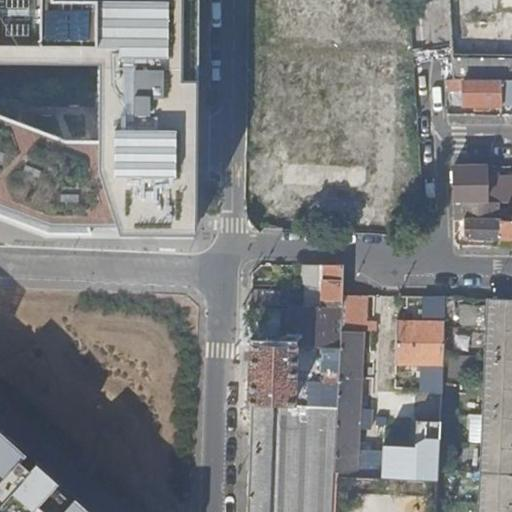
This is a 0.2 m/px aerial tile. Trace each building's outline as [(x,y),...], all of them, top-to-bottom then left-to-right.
[(0,0),(0,218),(48,236),(122,236),(194,236),(194,0),(0,0)] [(270,152),(405,154),(406,102),(400,102),(401,47),(277,45),(276,102),(271,102),(270,152)] [(511,80),(511,57),(450,57),(452,80),(500,80),(511,80)] [(445,80),(445,89),(461,89),(462,105),(500,105),(500,103),(500,80),(452,80),(445,80)] [(500,103),(511,102),(511,80),(500,80),(500,103)] [(499,185),(511,185),(511,166),(499,166),(499,185)] [(450,167),(452,202),(498,202),(511,202),(511,185),(499,185),(485,185),(485,167),(450,167)] [(452,202),(453,221),(464,221),(463,239),(498,240),(498,202),(452,202)] [(511,202),(498,202),(498,240),(511,239),(511,202)] [(341,306),(342,295),(343,265),(315,264),(313,298),(304,298),(304,305),(332,306),(341,306)] [(253,289),(252,303),(280,304),(280,290),(253,289)] [(365,319),(367,295),(342,295),(341,306),(340,330),(363,331),(382,332),(383,320),(365,319)] [(443,363),(445,295),(431,295),(430,320),(404,320),(404,311),(397,311),(395,363),(443,363)] [(511,511),(511,299),(489,299),(479,511),(511,511)] [(332,310),(332,306),(304,305),(289,304),(288,345),(296,345),(317,346),(325,346),(326,310),(332,310)] [(360,378),(363,331),(340,330),(340,333),(340,347),(338,377),(360,378)] [(249,404),(251,404),(292,406),(293,406),(296,345),(288,345),(250,344),(249,404)] [(337,407),(338,377),(340,347),(325,346),(317,346),(314,406),(337,407)] [(336,424),(358,425),(360,378),(338,377),(337,407),(337,416),(336,424)] [(366,425),(378,425),(379,412),(367,411),(366,425)] [(334,471),(355,473),(358,425),(336,424),(334,463),(334,471)] [(90,511),(0,430),(0,511),(90,511)]
